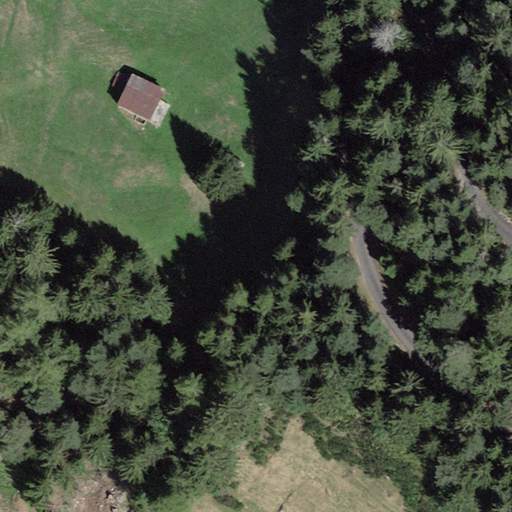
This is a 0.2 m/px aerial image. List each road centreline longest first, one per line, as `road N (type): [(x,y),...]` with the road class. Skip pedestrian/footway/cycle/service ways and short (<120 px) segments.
road 1 (unclassified): [(511,447),(416,351),(362,267),(333,0)]
road 2 (unclassified): [(411,0),(446,65),(471,197),(481,216),(511,237)]
